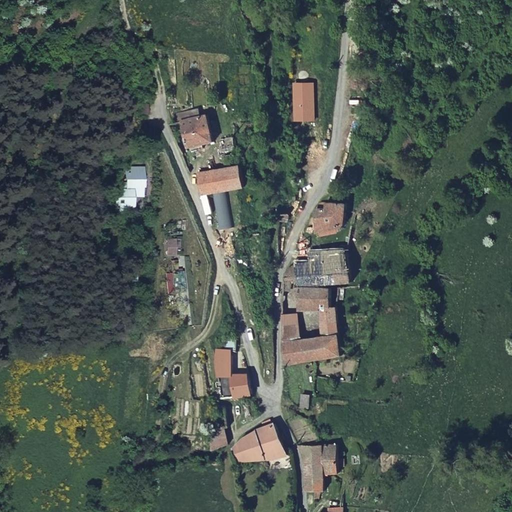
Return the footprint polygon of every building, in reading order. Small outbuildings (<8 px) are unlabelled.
[(294,84),(295,120),(315,120),(314,83),(294,84)] [(208,113),(180,119),(185,146),(213,141),(212,138),(208,113)] [(225,168),(195,173),(201,194),(245,186),(241,164),(238,164),(233,135),(219,138),(225,168)] [(119,187),(118,207),(134,207),(134,194),(142,194),(142,166),(134,166),(134,170),(131,170),(130,179),(123,179),(123,187),(119,187)] [(345,223),(346,203),(335,203),(326,202),(325,207),(317,208),(317,230),(342,228),(345,223)] [(175,253),(174,235),(166,236),(167,253),(175,253)] [(353,274),(347,248),(316,251),(316,261),(295,264),(297,285),(352,280),(353,274)] [(282,288),(352,283),(352,280),(297,285),(295,264),(311,251),(295,252),(289,266),(282,275),(282,288)] [(316,261),(316,251),(311,251),(295,264),(316,261)] [(173,283),(182,282),(182,271),(172,271),(173,283)] [(182,291),(182,282),(173,283),(173,291),(182,291)] [(340,287),(353,286),(352,283),(282,288),(282,310),(298,314),(301,340),(322,339),(321,310),(298,310),(297,289),(331,286),(331,305),(338,305),(340,287)] [(282,342),(283,364),(314,359),(342,354),(338,305),(331,305),(331,286),(297,289),(298,310),(321,310),(322,339),(301,340),(282,342)] [(282,310),(282,342),(301,340),(298,314),(282,310)] [(240,373),(215,376),(218,399),(224,398),(252,394),(249,374),(240,373)] [(244,437),(234,450),(240,461),(276,458),(288,453),(273,423),(262,427),(244,437)] [(304,455),(305,491),(324,490),(325,474),(339,473),(339,449),(339,444),(323,444),(304,444),(304,455)]
